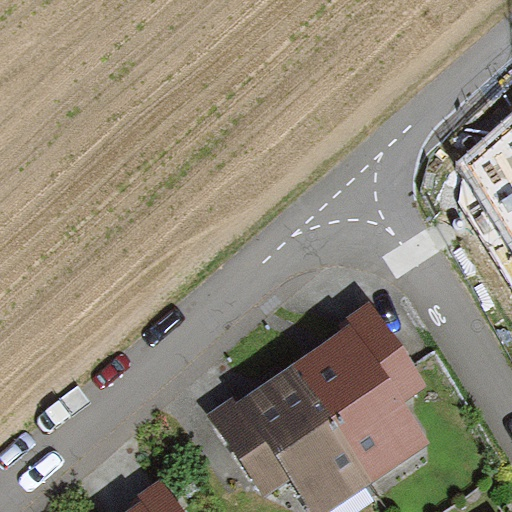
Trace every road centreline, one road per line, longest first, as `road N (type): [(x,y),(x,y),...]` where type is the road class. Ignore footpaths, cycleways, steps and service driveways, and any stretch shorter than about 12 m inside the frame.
road 1 (residential): [(0,507),(345,188)]
road 2 (residential): [(345,188),(410,258),(511,425)]
road 3 (residential): [(345,188),(511,40)]
